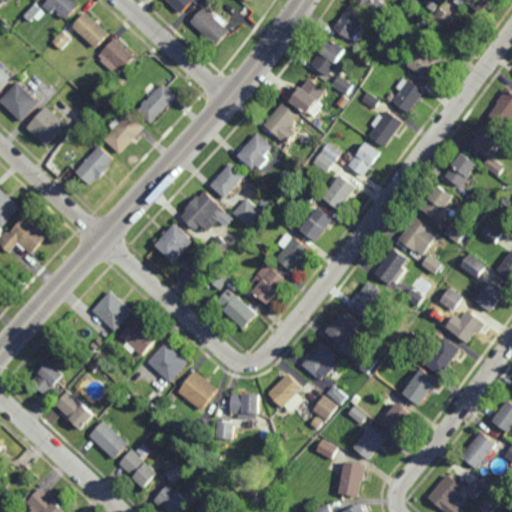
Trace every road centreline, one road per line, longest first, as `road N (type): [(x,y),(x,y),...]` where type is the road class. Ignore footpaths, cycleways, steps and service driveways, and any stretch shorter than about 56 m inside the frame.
road 1 (residential): [(511,35),(315,302),(256,362),(231,356),(0,143)]
road 2 (tertiary): [(308,0),(231,101),(0,352)]
road 3 (residential): [(402,511),(403,484),(511,340)]
road 4 (residential): [(124,511),(0,396)]
road 5 (residential): [(121,0),(231,101)]
